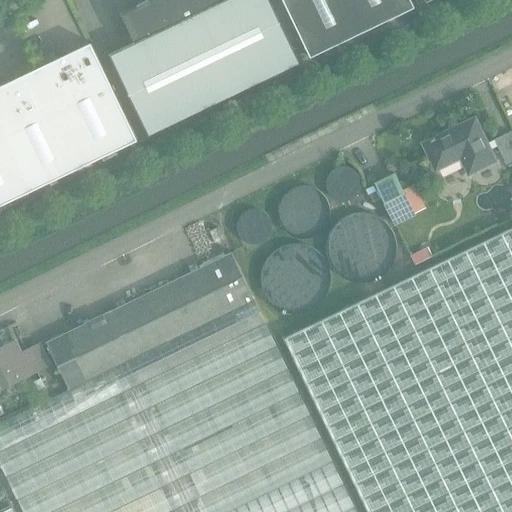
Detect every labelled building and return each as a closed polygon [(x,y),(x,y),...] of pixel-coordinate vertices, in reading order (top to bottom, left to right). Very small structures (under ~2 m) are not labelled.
[(108,55),(147,136),(299,64),(267,0),(154,0),(121,16),(134,43),(108,55)] [(281,0),(309,59),(414,9),(409,0),(281,0)] [(90,44),(36,70),(83,167),(137,142),(90,44)] [(36,70),(0,87),(0,126),(31,192),(83,167),(36,70)] [(466,176),(493,163),(473,120),(421,145),(434,171),(459,160),(466,176)] [(0,206),(31,192),(0,126),(0,206)] [(503,166),(511,161),(511,140),(508,133),(491,141),(503,166)] [(349,202),(366,181),(343,162),(326,183),(349,202)] [(392,173),(374,183),(393,224),(426,208),(415,184),(401,191),(392,173)] [(327,228),(327,188),(282,188),(282,228),(327,228)] [(260,245),(277,220),(254,204),(237,229),(260,245)] [(218,227),(214,229),(208,231),(214,243),(223,239),(218,227)] [(511,511),(511,227),(284,337),(369,511),(511,511)] [(428,247),(411,255),(415,264),(432,256),(428,247)] [(63,336),(46,344),(68,389),(251,301),(231,256),(63,336)] [(353,511),(251,301),(68,389),(50,398),(43,401),(0,422),(0,465),(22,511),(353,511)] [(0,389),(49,366),(38,345),(20,354),(14,341),(0,347),(0,389)] [(41,378),(33,382),(43,401),(50,398),(41,378)]
